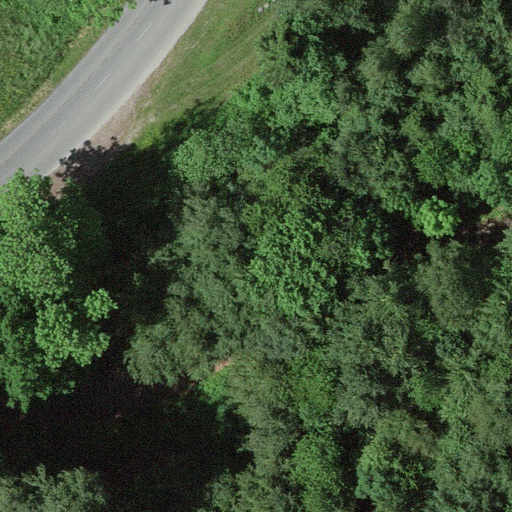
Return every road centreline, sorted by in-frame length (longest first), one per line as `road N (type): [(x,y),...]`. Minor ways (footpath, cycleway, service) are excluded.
road 1 (track): [(0,397),(131,394),(432,242),(511,234)]
road 2 (tertiary): [(170,0),(109,77),(0,178)]
